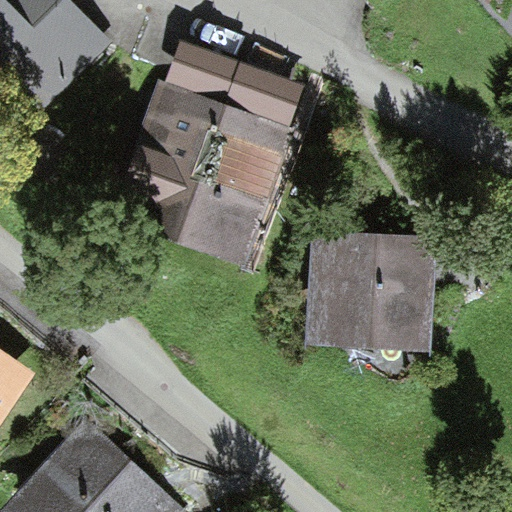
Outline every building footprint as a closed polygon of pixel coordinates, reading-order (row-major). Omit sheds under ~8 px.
[(68,74),(63,70),(95,39),(56,0),(38,0),(14,25),(0,10),(0,64),(34,99),(59,74),(64,79),(68,74)] [(255,131),(168,102),(130,202),(218,232),(255,131)] [(325,323),(414,329),(419,246),(329,241),(325,323)] [(0,360),(0,403),(20,374),(0,360)] [(171,511),(88,433),(21,504),(29,511),(171,511)]
